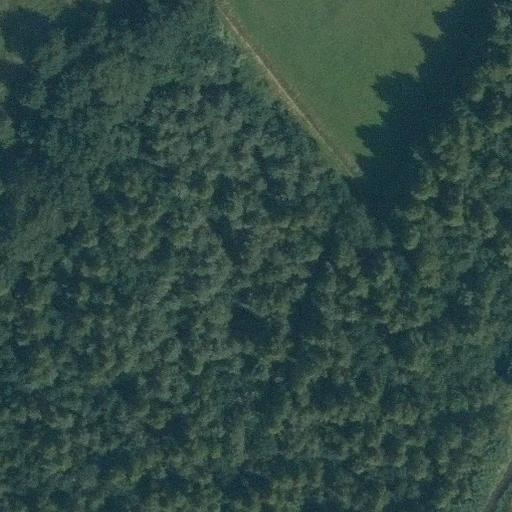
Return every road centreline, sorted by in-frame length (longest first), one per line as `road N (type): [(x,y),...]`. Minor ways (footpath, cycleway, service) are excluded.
road 1 (track): [(463,279),(364,170),(316,267),(218,511)]
road 2 (track): [(364,170),(208,0)]
road 3 (track): [(415,511),(511,339)]
